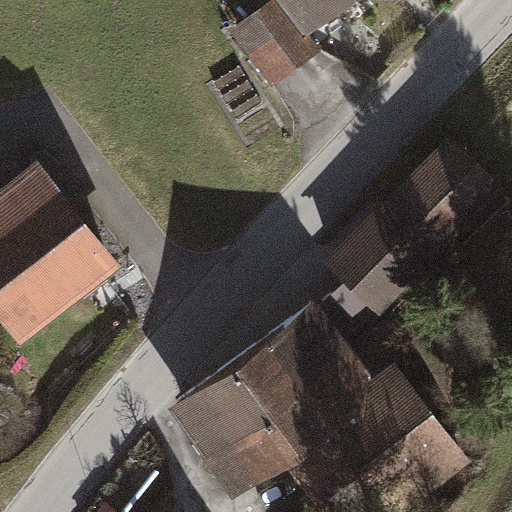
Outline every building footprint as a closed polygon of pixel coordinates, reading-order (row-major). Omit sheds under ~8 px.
[(320,49),(307,31),(282,0),(264,0),(228,28),(272,85),(320,49)] [(282,0),(307,31),(347,0),(282,0)] [(450,127),(322,257),(378,312),(506,182),(450,127)] [(31,149),(0,173),(0,309),(20,335),(91,280),(118,259),(31,149)] [(320,305),(177,404),(235,487),(285,452),(327,511),(429,511),(486,473),(405,356),(372,379),(320,305)]
